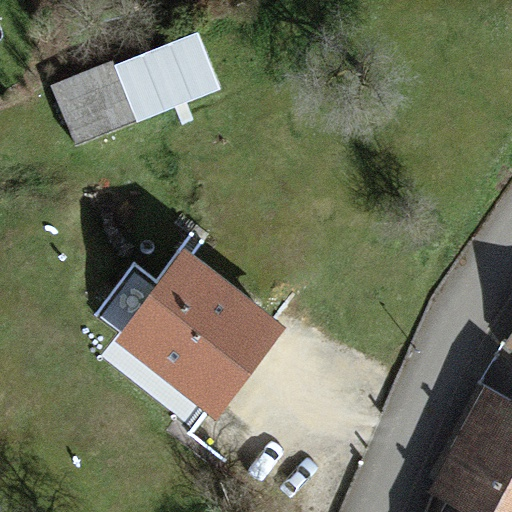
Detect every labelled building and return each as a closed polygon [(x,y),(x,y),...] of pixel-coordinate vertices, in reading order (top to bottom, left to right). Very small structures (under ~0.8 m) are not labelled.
[(140,127),(117,66),(55,89),(78,150),(140,127)] [(191,266),(170,293),(131,345),(213,407),(240,371),(273,328),(191,266)] [(131,345),(170,293),(136,267),(97,319),(119,336),(131,345)] [(213,407),(131,345),(119,336),(100,361),(194,432),(213,407)] [(511,441),(511,403),(505,400),(489,430),(511,441)] [(511,511),(511,441),(489,430),(451,502),(469,511),(511,511)] [(469,511),(451,502),(445,511),(469,511)]
